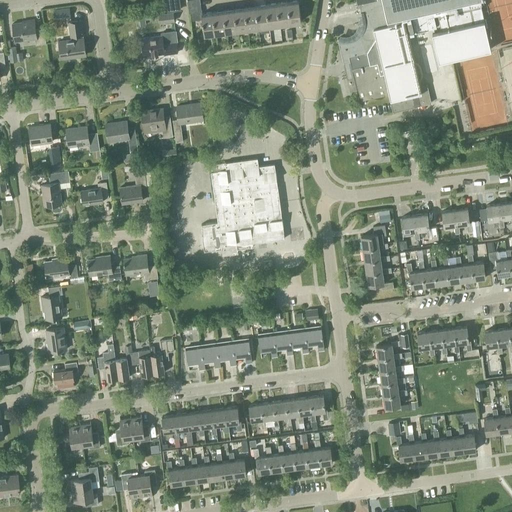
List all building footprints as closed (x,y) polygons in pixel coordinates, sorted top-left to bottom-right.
[(165,0),(167,11),(180,9),(178,0),(165,0)] [(187,0),(189,13),(191,12),(202,11),(202,9),(201,9),(199,0),(187,0)] [(297,0),(288,1),(290,22),(301,20),(298,0),(297,0)] [(356,0),(357,2),(358,2),(361,11),(362,18),(363,23),(362,28),(360,32),(357,36),(352,38),(348,40),(343,40),(338,38),(337,38),(347,79),(348,79),(351,92),(357,90),(359,100),(385,94),(385,91),(388,90),(393,111),(431,102),(427,85),(420,86),(408,34),(416,32),(437,28),(434,16),(438,15),(482,5),(481,0),(356,0)] [(280,23),(290,22),(288,1),(277,3),(280,23)] [(269,25),(280,23),(277,3),(266,4),(269,25)] [(258,26),(269,25),(266,4),(255,6),(258,26)] [(482,5),(438,15),(439,18),(442,30),(433,32),(439,61),(455,58),(493,50),(482,5)] [(248,28),(258,26),(255,6),(245,7),(248,28)] [(237,29),(248,28),(245,7),(234,9),(237,29)] [(226,31),(237,29),(234,9),(223,10),(226,31)] [(216,32),(226,31),(223,10),(213,12),(216,32)] [(161,22),(174,21),(173,12),(160,14),(161,22)] [(216,32),(213,12),(202,13),(201,13),(202,19),(204,34),(216,32)] [(145,25),(144,17),(136,18),(137,26),(145,25)] [(36,45),(47,43),(45,28),(36,29),(35,20),(28,21),(28,22),(13,24),(15,41),(36,39),(36,45)] [(62,59),(86,55),(84,38),(83,39),(82,35),(84,35),(82,21),(69,22),(72,37),(73,37),(73,40),(59,42),(62,59)] [(176,41),(177,41),(176,31),(161,33),(161,35),(141,38),(143,56),(152,54),(152,56),(158,55),(158,54),(164,53),(164,54),(177,52),(176,41)] [(11,47),(8,48),(10,62),(18,61),(16,53),(16,47),(11,47)] [(195,119),(203,118),(201,103),(176,106),(178,119),(172,120),(176,142),(183,141),(180,124),(196,121),(195,119)] [(170,115),(164,116),(163,108),(141,111),(145,133),(163,131),(163,137),(172,136),(170,115)] [(131,153),(138,152),(134,126),(128,127),(127,120),(106,123),(109,141),(129,138),(131,153)] [(32,145),(53,142),(51,124),(29,127),(32,145)] [(97,133),(88,134),(87,126),(66,129),(69,146),(89,143),(90,152),(100,150),(97,133)] [(59,146),(48,147),(52,171),(62,170),(59,146)] [(163,157),(177,155),(176,149),(162,150),(162,152),(163,157)] [(253,243),(285,238),(274,163),(258,165),(257,157),(225,162),(226,169),(211,171),(215,204),(216,212),(218,221),(201,224),(203,235),(202,235),(204,251),(221,248),(222,255),(238,252),(238,249),(253,246),(253,243)] [(141,187),(146,187),(143,163),(133,165),(136,185),(120,187),(122,203),(143,200),(141,187)] [(59,183),(71,181),(69,170),(48,173),(50,184),(41,185),(44,205),(51,204),(52,209),(53,211),(55,211),(60,211),(61,210),(62,208),(61,203),(62,203),(59,183)] [(102,198),(109,197),(106,182),(97,183),(98,188),(81,190),(83,204),(103,202),(102,198)] [(501,219),(503,218),(511,217),(511,224),(511,201),(499,203),(501,219)] [(504,227),(503,218),(501,219),(499,203),(486,205),(488,220),(498,219),(500,227),(504,227)] [(457,225),(459,224),(467,223),(468,232),(472,231),(471,222),(470,222),(468,207),(455,209),(457,225)] [(460,233),(459,224),(457,225),(455,209),(442,211),(444,227),(454,225),(455,233),(460,233)] [(380,222),(391,220),(389,210),(378,211),(380,222)] [(430,237),(432,237),(431,228),(429,228),(427,213),(414,215),(417,230),(419,230),(427,229),(428,237),(430,237)] [(420,239),(419,230),(417,230),(414,215),(402,217),(404,232),(414,231),(415,239),(420,239)] [(480,234),(478,220),(471,221),(473,235),(480,234)] [(379,246),(378,244),(377,236),(386,235),(385,225),(373,227),(374,234),(361,235),(363,248),(379,246)] [(473,242),(464,243),(466,253),(474,252),(473,242)] [(379,246),(363,248),(364,260),(380,258),(380,256),(379,249),(388,247),(387,243),(378,244),(379,246)] [(508,258),(507,259),(499,260),(498,251),(488,252),(491,268),(497,267),(498,276),(511,274),(508,258)] [(448,258),(447,253),(443,254),(443,258),(444,267),(446,267),(448,282),(461,281),(458,265),(457,265),(449,266),(448,258)] [(485,277),(483,262),(473,263),(472,254),(468,255),(469,264),(471,263),(473,279),(485,277)] [(109,280),(121,279),(119,265),(112,266),(110,255),(100,257),(100,258),(88,260),(90,275),(108,273),(109,280)] [(146,279),(157,278),(156,265),(148,266),(146,255),(136,256),(137,257),(124,259),(126,275),(145,272),(146,279)] [(380,258),(364,260),(366,273),(382,270),(382,269),(381,261),(389,260),(389,255),(380,256),(380,258)] [(423,261),(422,255),(418,255),(420,270),(422,270),(424,286),(436,284),(434,268),(432,269),(424,270),(423,261)] [(471,263),(469,264),(461,265),(460,256),(455,257),(457,265),(458,265),(461,281),(473,279),(471,263)] [(57,260),(44,261),(47,277),(69,274),(70,277),(78,276),(77,276),(76,264),(68,265),(67,257),(57,258),(57,260)] [(446,267),(444,267),(437,268),(435,259),(431,260),(432,269),(434,268),(436,284),(448,282),(446,267)] [(264,270),(273,269),(271,260),(263,261),(264,270)] [(422,270),(420,270),(412,271),(411,263),(406,263),(408,273),(409,273),(411,288),(424,286),(422,270)] [(382,270),(366,273),(368,285),(381,283),(381,289),(393,288),(392,282),(384,283),(382,273),(391,272),(391,267),(382,269),(382,270)] [(150,296),(160,294),(157,280),(148,282),(150,296)] [(59,294),(62,294),(61,286),(48,288),(49,295),(41,296),(43,306),(44,306),(46,319),(62,317),(59,294)] [(307,320),(319,319),(318,309),(306,310),(307,320)] [(75,329),(91,327),(90,319),(74,321),(75,329)] [(318,351),(324,350),(321,326),(305,328),(308,345),(317,344),(318,351)] [(467,350),(471,350),(470,341),(468,341),(466,326),(454,328),(456,343),(458,343),(465,342),(467,350)] [(49,352),(67,349),(64,327),(46,330),(49,352)] [(309,352),(308,345),(305,328),(290,330),(292,347),(302,346),(303,353),(309,352)] [(459,351),(458,343),(456,343),(454,328),(441,330),(444,345),(446,345),(453,343),(455,352),(459,351)] [(511,350),(511,343),(511,344),(510,328),(497,329),(499,345),(501,345),(508,344),(509,351),(511,350)] [(502,352),(501,345),(499,345),(497,329),(485,331),(487,347),(496,346),(497,353),(502,352)] [(293,354),(292,347),(290,330),(274,332),(276,349),(286,348),(287,355),(293,354)] [(447,353),(446,345),(444,345),(441,330),(429,332),(431,347),(433,346),(441,345),(443,354),(447,353)] [(277,356),(276,349),(274,332),(258,334),(260,352),(271,350),(271,357),(277,356)] [(435,355),(433,346),(431,347),(429,332),(417,333),(419,348),(429,347),(430,356),(435,355)] [(400,347),(408,346),(407,335),(398,336),(399,341),(390,342),(391,344),(376,346),(378,357),(393,355),(393,354),(392,346),(400,345),(400,347)] [(169,359),(168,352),(174,351),(172,338),(160,340),(161,353),(155,354),(154,346),(149,346),(150,349),(153,374),(164,372),(163,360),(169,359)] [(246,363),(252,362),(248,339),(233,341),(235,358),(245,357),(246,363)] [(236,364),(235,358),(233,341),(217,343),(219,360),(220,360),(229,359),(230,365),(236,364)] [(118,379),(115,359),(113,343),(107,344),(108,352),(103,353),(103,356),(97,357),(99,369),(105,368),(106,380),(118,379)] [(221,367),(220,360),(219,360),(217,343),(201,345),(204,362),(214,361),(215,367),(221,367)] [(205,369),(204,362),(201,345),(186,347),(188,364),(198,363),(199,369),(205,369)] [(141,375),(153,374),(150,349),(138,350),(138,352),(132,352),(134,364),(140,363),(141,375)] [(128,365),(134,364),(132,352),(126,353),(127,358),(115,359),(118,379),(129,377),(128,365)] [(0,368),(10,367),(8,353),(0,354),(0,368)] [(395,367),(395,366),(394,358),(402,357),(401,353),(393,354),(393,355),(378,357),(380,369),(395,367)] [(74,386),(73,380),(74,380),(73,373),(78,372),(77,362),(65,363),(65,369),(53,371),(55,383),(57,382),(58,388),(74,386)] [(397,380),(397,379),(396,371),(404,369),(403,365),(395,366),(395,367),(380,369),(381,382),(397,380)] [(397,383),(406,382),(414,381),(413,376),(397,379),(397,380),(381,382),(383,394),(399,392),(399,391),(397,383)] [(481,390),(486,389),(485,383),(474,384),(477,400),(482,400),(481,390)] [(399,392),(383,394),(385,408),(401,406),(399,395),(407,394),(407,390),(399,391),(399,392)] [(324,419),(328,419),(327,410),(325,410),(323,395),(311,397),(313,413),(315,413),(323,411),(324,419)] [(298,399),(301,414),(303,414),(310,413),(313,429),(317,429),(315,413),(313,413),(311,397),(298,399)] [(304,422),(303,414),(301,414),(298,399),(286,400),(288,416),(290,416),(298,414),(300,427),(301,427),(302,431),(305,430),(304,422)] [(291,424),(290,416),(288,416),(286,400),(274,402),(276,418),(278,417),(286,416),(287,424),(291,424)] [(279,426),(278,417),(276,418),(274,402),(262,404),(264,419),(266,419),(274,418),(275,426),(279,426)] [(267,428),(266,419),(264,419),(262,404),(249,406),(251,421),(261,419),(263,428),(267,428)] [(237,430),(242,430),(241,421),(239,421),(237,407),(224,408),(226,423),(228,423),(236,422),(237,430)] [(509,407),(504,407),(505,415),(497,416),(499,431),(511,430),(509,415),(510,415),(509,407)] [(230,431),(228,423),(226,423),(224,408),(212,410),(214,425),(215,425),(223,424),(224,432),(230,431)] [(497,416),(496,408),(492,409),(493,417),(484,418),(486,433),(499,431),(497,416)] [(217,433),(215,425),(214,425),(212,410),(200,412),(202,427),(203,426),(211,425),(212,434),(217,433)] [(469,411),(467,412),(468,420),(468,422),(470,422),(477,421),(476,411),(469,411)] [(204,435),(203,426),(202,427),(200,412),(187,413),(189,428),(191,428),(199,427),(200,435),(204,435)] [(192,436),(191,428),(189,428),(187,413),(175,415),(177,430),(178,430),(186,429),(187,437),(192,436)] [(179,438),(178,430),(177,430),(175,415),(162,417),(164,432),(174,430),(175,439),(179,438)] [(140,441),(151,440),(149,428),(143,428),(141,417),(131,418),(133,438),(140,437),(140,441)] [(127,439),(133,438),(131,418),(120,420),(122,431),(116,432),(117,444),(127,443),(127,439)] [(401,434),(399,421),(387,423),(389,435),(401,434)] [(90,448),(100,447),(98,435),(92,435),(91,424),(80,425),(83,445),(89,444),(90,448)] [(76,446),(83,445),(80,425),(69,427),(71,438),(65,439),(67,451),(77,450),(76,446)] [(461,436),(463,451),(476,449),(474,434),(464,436),(462,428),(458,429),(459,436),(461,436)] [(446,430),(447,438),(448,438),(451,453),(463,451),(461,436),(459,436),(451,437),(450,429),(446,430)] [(438,454),(451,453),(448,438),(447,438),(438,439),(437,431),(433,432),(434,439),(436,439),(438,454)] [(320,448),(319,440),(318,432),(314,432),(316,449),(318,448),(320,464),(332,462),(330,447),(320,448)] [(308,450),(307,442),(306,433),(302,434),(303,442),(302,443),(303,451),(305,450),(307,465),(320,464),(318,448),(316,449),(308,450)] [(434,439),(426,440),(425,433),(420,433),(422,441),(424,441),(426,456),(438,454),(436,439),(434,439)] [(413,434),(408,435),(409,443),(411,442),(413,458),(426,456),(424,441),(422,441),(414,442),(413,434)] [(283,453),(282,445),(282,444),(283,444),(282,436),(276,437),(279,454),(281,454),(283,469),(295,467),(293,452),(291,452),(283,453)] [(401,460),(413,458),(411,442),(409,443),(402,444),(401,436),(396,437),(397,445),(399,445),(401,460)] [(294,443),(289,443),(291,452),(293,452),(295,467),(307,465),(305,450),(303,451),(296,452),(294,443)] [(158,444),(151,445),(152,453),(159,451),(158,444)] [(281,454),(279,454),(271,455),(270,447),(265,448),(266,456),(268,455),(270,470),(283,469),(281,454)] [(268,455),(266,456),(259,457),(258,449),(253,450),(254,457),(256,457),(258,472),(270,470),(268,455)] [(233,476),(246,474),(244,459),(235,460),(234,453),(229,453),(230,461),(231,461),(233,476)] [(231,461),(230,461),(222,462),(221,454),(216,455),(217,463),(219,462),(221,478),(233,476),(231,461)] [(219,462),(217,463),(209,464),(208,456),(204,457),(205,464),(206,464),(208,479),(221,478),(219,462)] [(206,464),(205,464),(197,465),(196,458),(191,459),(192,466),(194,466),(196,481),(208,479),(206,464)] [(179,460),(180,468),(181,467),(183,483),(185,483),(189,482),(196,481),(194,466),(192,466),(184,467),(183,460),(179,460)] [(181,467),(180,468),(172,469),(171,461),(166,462),(167,470),(168,470),(171,485),(183,483),(181,467)] [(91,481),(95,481),(99,480),(97,466),(88,467),(89,471),(81,472),(82,478),(71,480),(72,491),(92,488),(91,481)] [(150,482),(156,481),(155,469),(144,471),(145,475),(139,476),(141,495),(152,494),(150,482)] [(141,495),(139,476),(132,477),(131,472),(121,474),(123,486),(129,485),(130,497),(141,495)] [(0,495),(20,492),(18,475),(0,477),(0,495)] [(116,493),(115,485),(108,486),(109,494),(116,493)] [(86,506),(98,504),(97,494),(93,494),(92,488),(72,491),(73,501),(85,500),(86,506)]
